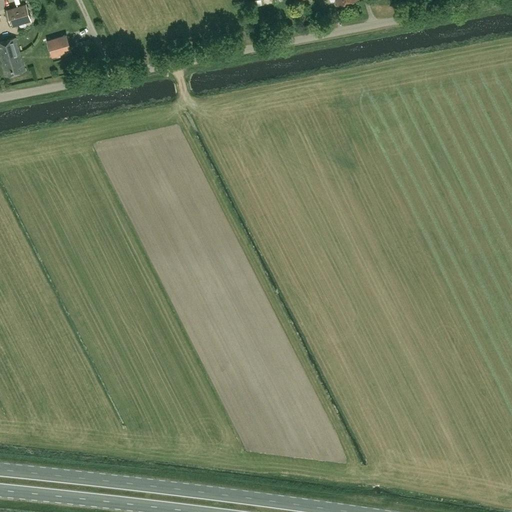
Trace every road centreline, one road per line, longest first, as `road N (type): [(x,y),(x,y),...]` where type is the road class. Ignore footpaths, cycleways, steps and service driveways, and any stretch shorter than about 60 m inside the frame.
road 1 (unclassified): [(0,95),(484,0)]
road 2 (primary): [(350,511),(0,469)]
road 3 (primary): [(0,490),(194,511)]
